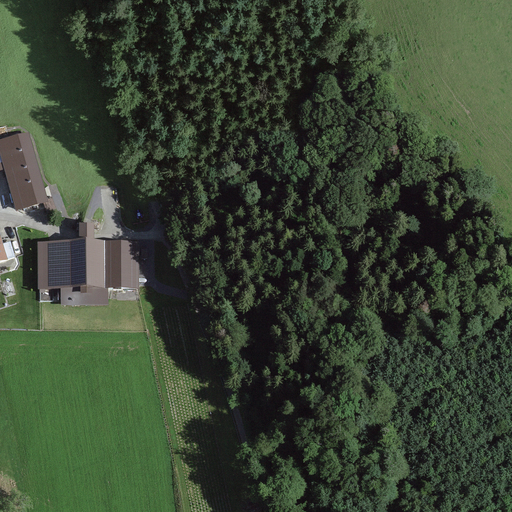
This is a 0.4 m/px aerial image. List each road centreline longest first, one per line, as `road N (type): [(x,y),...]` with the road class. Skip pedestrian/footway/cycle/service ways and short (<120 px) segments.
road 1 (track): [(269,511),(238,407),(82,0)]
road 2 (track): [(299,511),(351,282),(260,0)]
